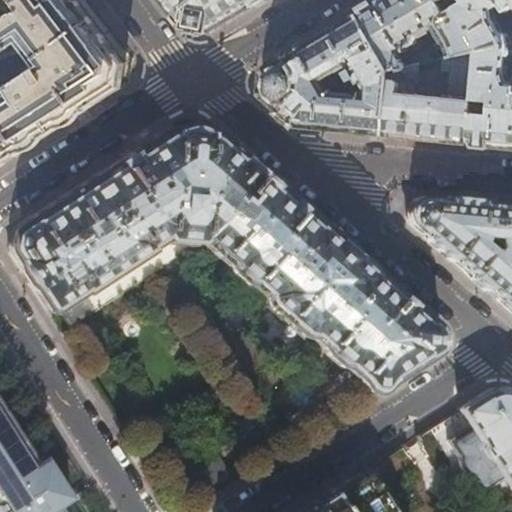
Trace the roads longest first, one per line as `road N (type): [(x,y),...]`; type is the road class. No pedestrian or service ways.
road 1 (residential): [(242,511),(498,345)]
road 2 (residential): [(498,345),(286,157)]
road 3 (residential): [(0,294),(137,511)]
road 4 (residential): [(511,179),(286,157)]
road 5 (residential): [(185,78),(0,199)]
road 6 (residential): [(185,78),(321,0)]
road 7 (residential): [(286,157),(185,78)]
